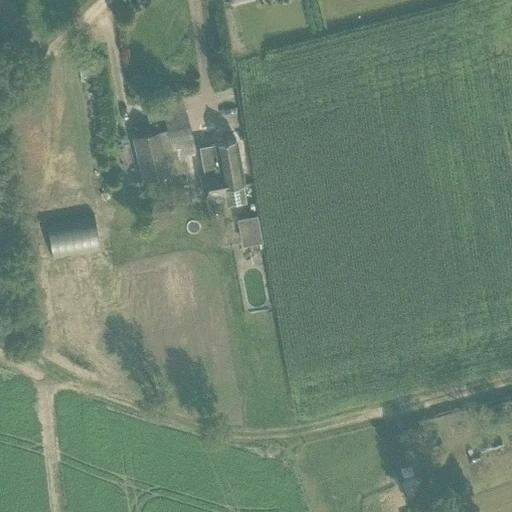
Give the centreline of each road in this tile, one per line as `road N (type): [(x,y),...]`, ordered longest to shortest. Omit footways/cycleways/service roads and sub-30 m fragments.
road 1 (track): [(0,349),(217,436),(309,431),(511,377)]
road 2 (track): [(61,511),(57,373)]
